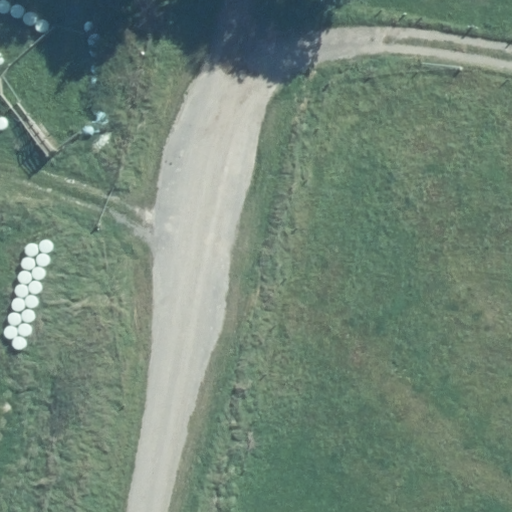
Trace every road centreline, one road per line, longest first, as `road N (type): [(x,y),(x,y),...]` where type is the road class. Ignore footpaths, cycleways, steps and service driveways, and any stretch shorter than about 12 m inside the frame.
road 1 (unclassified): [(146,511),(239,89)]
road 2 (track): [(239,89),(314,48),(373,36),(511,57)]
